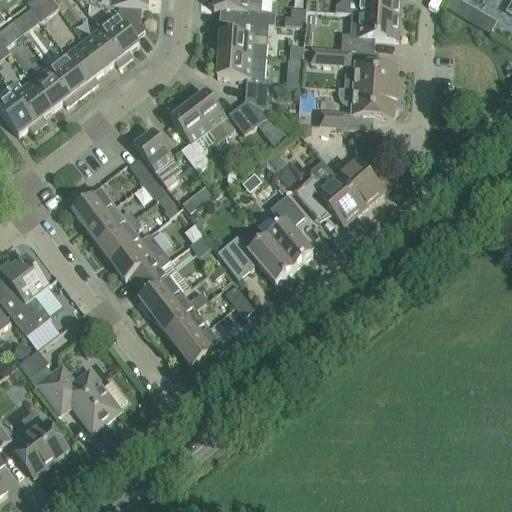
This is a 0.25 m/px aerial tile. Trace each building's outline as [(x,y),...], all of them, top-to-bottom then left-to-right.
[(50,1),(49,0),(38,0),(27,8),(41,26),(59,13),(50,1)] [(112,0),(112,11),(118,11),(142,13),(148,13),(148,0),(149,0),(154,0),(112,0)] [(209,0),(209,7),(214,8),(214,14),(235,16),(234,27),(269,29),(274,30),(275,17),(261,16),(262,0),(209,0)] [(345,0),(345,2),(336,9),(336,16),(351,17),(359,18),(400,21),(401,0),(345,0)] [(452,0),(451,0),(445,13),(490,36),(497,23),(452,0)] [(118,20),(100,33),(125,66),(133,61),(129,56),(140,48),(131,37),(141,29),(142,13),(118,11),(118,20)] [(284,21),(284,28),(304,30),(306,13),(292,12),(291,21),(284,21)] [(342,39),(341,55),(352,56),(367,57),(368,43),(398,45),(400,21),(359,18),(351,17),(350,39),(342,39)] [(20,22),(14,26),(23,39),(30,34),(20,22)] [(23,39),(14,26),(7,31),(17,44),(23,39)] [(221,37),(219,59),(266,63),(269,29),(234,27),(233,38),(221,37)] [(125,66),(100,33),(83,46),(105,75),(115,67),(118,71),(125,66)] [(105,75),(83,46),(66,59),(91,92),(98,87),(95,83),(105,75)] [(341,55),(312,53),(311,68),(351,71),(352,56),(341,55)] [(91,92),(66,59),(49,72),(74,105),(91,92)] [(266,63),(219,59),(217,81),(247,83),(245,106),(266,118),(268,83),(265,83),(266,63)] [(357,69),(356,76),(350,75),(345,79),(344,93),(339,93),(339,94),(400,98),(401,84),(396,84),(397,71),(357,69)] [(74,105),(49,72),(32,86),(53,114),(64,106),(67,111),(74,105)] [(16,85),(8,91),(40,132),(47,126),(44,122),(53,114),(32,86),(22,93),(16,85)] [(40,132),(8,91),(1,97),(7,105),(0,109),(0,116),(19,141),(29,133),(32,137),(40,132)] [(400,98),(339,94),(338,99),(340,104),(344,108),(349,111),(354,111),(353,121),(373,122),(393,124),(394,111),(399,112),(400,98)] [(186,106),(209,136),(218,148),(235,134),(206,96),(201,100),(198,96),(186,106)] [(176,119),(171,123),(190,148),(182,155),(198,177),(207,171),(208,164),(204,158),(208,155),(199,144),(209,136),(186,106),(173,115),(176,119)] [(245,106),(229,118),(245,139),(269,121),(270,120),(266,118),(245,106)] [(321,116),(320,130),(346,132),(347,118),(321,116)] [(144,138),(133,146),(137,150),(135,151),(167,192),(179,183),(176,179),(182,175),(166,153),(153,137),(147,142),(144,138)] [(360,139),(356,139),(354,155),(356,165),(337,181),(323,165),(322,165),(337,182),(364,214),(384,197),(366,176),(378,166),(380,141),(360,139)] [(153,182),(139,164),(130,172),(143,190),(153,182)] [(364,214),(322,165),(311,174),(311,182),(294,196),(301,205),(314,220),(326,210),(344,231),(364,214)] [(143,190),(157,207),(159,205),(166,199),(153,182),(143,190)] [(86,234),(115,211),(102,194),(72,216),(86,234)] [(179,216),(166,199),(159,205),(167,215),(164,217),(170,224),(179,216)] [(270,214),(275,220),(272,222),(269,221),(257,230),(267,242),(294,274),(313,259),(291,232),(294,230),(295,231),(306,222),(293,207),(287,200),(270,214)] [(115,211),(86,234),(99,251),(136,223),(130,214),(122,220),(115,211)] [(136,223),(99,251),(112,268),(142,246),(134,236),(142,230),(136,223)] [(151,239),(142,246),(112,268),(126,286),(131,281),(138,290),(171,265),(151,239)] [(237,242),(218,258),(239,286),(254,273),(253,271),(258,268),(276,290),(294,274),(267,242),(253,254),(247,253),(237,242)] [(0,295),(0,306),(7,315),(27,341),(51,322),(35,301),(49,291),(25,261),(12,271),(9,267),(8,267),(11,272),(3,278),(11,287),(0,295)] [(171,265),(138,290),(145,299),(139,303),(153,321),(182,298),(191,292),(178,274),(171,265)] [(216,284),(225,276),(220,270),(211,277),(216,284)] [(241,296),(236,290),(225,299),(230,305),(241,296)] [(230,305),(243,323),(255,314),(241,296),(230,305)] [(202,297),(189,307),(182,298),(153,321),(166,338),(195,316),(209,305),(202,297)] [(0,335),(11,327),(0,312),(0,335)] [(209,333),(195,316),(166,338),(179,355),(209,333)] [(222,350),(209,333),(179,355),(193,373),(222,350)] [(49,368),(38,354),(19,370),(30,382),(49,368)] [(63,372),(39,390),(61,418),(72,410),(93,436),(120,415),(117,411),(127,403),(113,386),(103,393),(90,376),(75,387),(63,372)] [(12,453),(22,466),(34,482),(47,472),(45,471),(69,453),(48,426),(12,453)] [(0,453),(12,444),(0,428),(0,453)]
